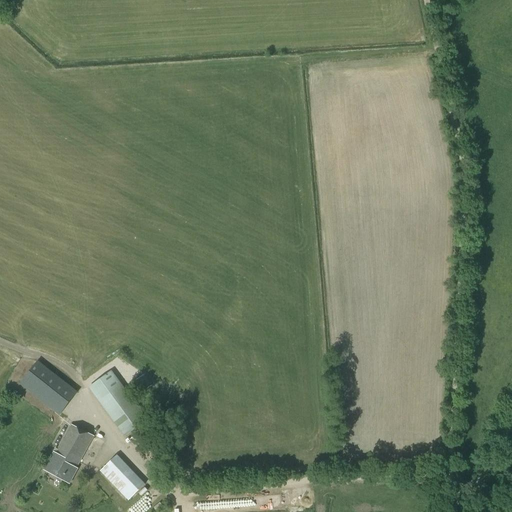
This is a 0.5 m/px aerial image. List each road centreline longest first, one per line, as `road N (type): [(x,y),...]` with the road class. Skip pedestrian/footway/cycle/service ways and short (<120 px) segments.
road 1 (track): [(423,0),(462,177),(449,477)]
road 2 (track): [(152,478),(175,493),(319,478),(449,477)]
